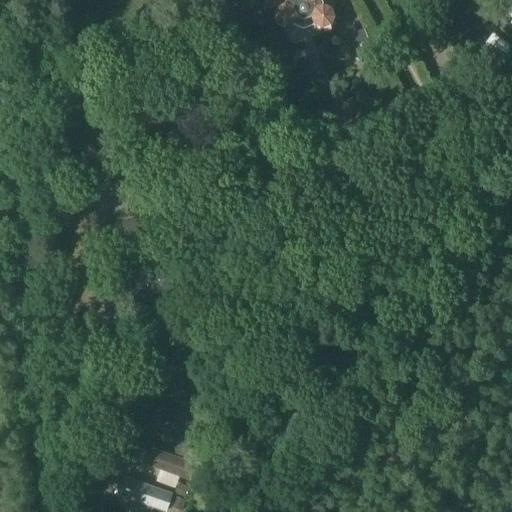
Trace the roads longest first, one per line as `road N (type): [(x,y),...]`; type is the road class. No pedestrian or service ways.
road 1 (unclassified): [(240,511),(511,123)]
road 2 (unclassified): [(50,511),(0,98)]
road 3 (unknown): [(355,0),(499,141)]
